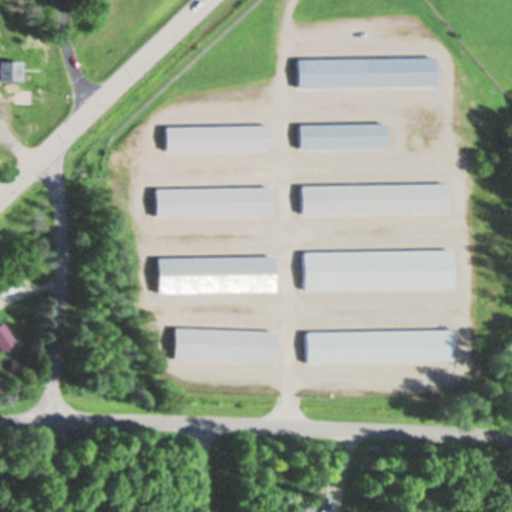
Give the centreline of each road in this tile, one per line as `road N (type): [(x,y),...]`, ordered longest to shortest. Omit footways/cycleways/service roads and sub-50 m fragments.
road 1 (residential): [(0,417),(511,432)]
road 2 (tertiary): [(0,195),(196,0)]
road 3 (residential): [(42,418),(60,280),(48,150)]
